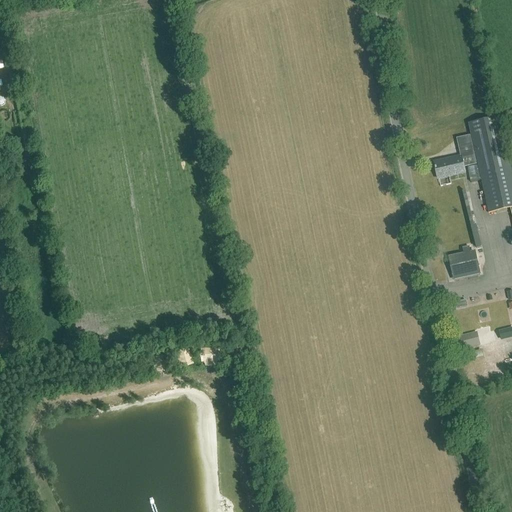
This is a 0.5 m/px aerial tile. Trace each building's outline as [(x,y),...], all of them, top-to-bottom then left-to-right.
[(29,145),(27,132),(17,80),(14,65),(3,67),(4,74),(8,73),(10,81),(11,89),(13,88),(22,133),(21,133),(23,146),(29,145)] [(476,122),(468,124),(488,214),(510,209),(511,217),(511,173),(502,128),(479,133),(476,122)] [(456,139),(461,157),(434,163),(437,179),(465,173),(463,168),(477,164),(470,135),(456,139)] [(448,257),(452,277),(480,271),(475,251),(470,252),(469,247),(462,248),(463,254),(448,257)] [(465,299),(457,301),(460,310),(468,308),(465,299)] [(488,329),(482,331),(486,344),(492,342),(488,329)] [(459,336),(463,350),(483,344),(479,330),(459,336)]
